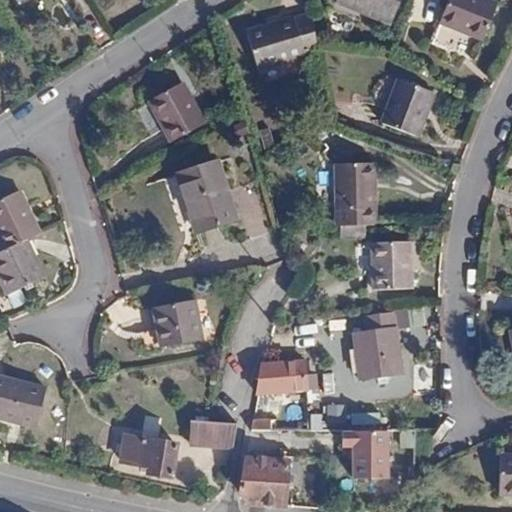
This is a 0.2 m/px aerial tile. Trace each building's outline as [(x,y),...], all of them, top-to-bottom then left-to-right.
[(402,0),(337,0),(336,4),(392,26),(402,0)] [(499,4),(489,0),(449,0),(441,24),(485,42),(499,4)] [(259,72),(320,56),(318,42),(312,14),(249,31),(259,72)] [(0,43),(0,65),(10,60),(0,43)] [(437,95),(398,80),(381,123),(420,138),(437,95)] [(186,83),(149,104),(170,143),(207,122),(186,83)] [(220,162),(178,176),(197,234),(238,220),(220,162)] [(338,228),(378,226),(377,165),(336,167),(338,228)] [(233,189),(247,238),(267,232),(253,184),(233,189)] [(29,240),(43,233),(23,191),(0,201),(0,242),(4,251),(29,240)] [(46,277),(29,240),(4,251),(0,252),(0,283),(6,296),(46,277)] [(413,243),(372,245),(374,292),(414,290),(413,243)] [(198,301),(153,309),(161,349),(205,341),(198,301)] [(367,331),(353,334),(360,382),(405,376),(396,313),(366,317),(367,331)] [(297,362),(263,366),(258,396),(308,392),(306,377),(304,361),(297,362)] [(0,410),(40,413),(46,388),(0,374),(0,410)] [(306,377),(308,392),(320,391),(318,375),(306,377)] [(0,419),(36,429),(40,413),(0,410),(0,419)] [(254,421),(252,431),(300,431),(299,419),(276,420),(254,421)] [(304,431),(309,431),(313,431),(312,422),(304,423),(304,431)] [(235,426),(213,424),(192,423),(190,447),(233,450),(235,426)] [(354,448),(353,477),(393,479),(395,429),(344,427),(344,447),(354,448)] [(402,449),(416,450),(417,430),(402,431),(402,449)] [(319,441),(319,431),(313,431),(309,431),(309,440),(319,441)] [(176,446),(146,440),(141,465),(148,467),(148,472),(170,476),(176,446)] [(511,456),(502,456),(500,496),(511,496),(511,456)] [(249,504),(286,507),(286,462),(248,459),(243,494),(249,504)]
